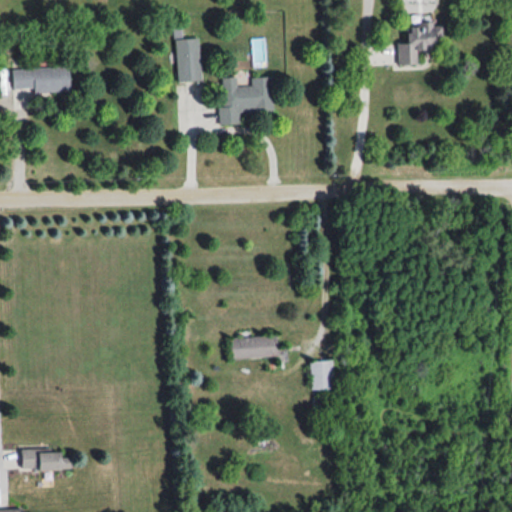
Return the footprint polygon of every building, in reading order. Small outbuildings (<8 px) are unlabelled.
[(444,24),(433,24),(433,18),(411,18),(411,42),(399,42),(399,63),(419,63),(419,49),(444,48),(444,24)] [(183,37),(182,28),(175,28),(177,80),(201,79),(199,37),(183,37)] [(13,68),(14,91),(71,89),(70,66),(13,68)] [(238,76),(221,76),(222,123),(240,122),(240,110),(274,109),(272,75),(251,75),(251,84),(238,85),(238,76)] [(230,338),(231,359),(279,357),(278,336),(230,338)] [(310,389),(334,389),(334,360),(310,360),(310,389)] [(68,469),(68,449),(21,449),(21,469),(68,469)]
